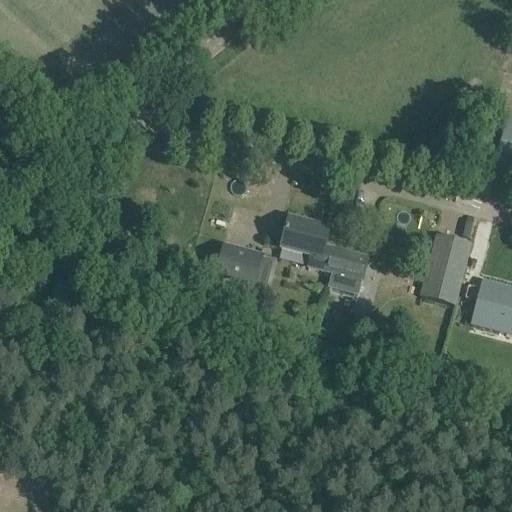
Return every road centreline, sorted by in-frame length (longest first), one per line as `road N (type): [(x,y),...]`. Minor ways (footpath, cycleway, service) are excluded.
road 1 (tertiary): [(0,189),(244,0)]
road 2 (track): [(246,323),(511,398)]
road 3 (unknown): [(271,140),(511,213)]
road 4 (unknown): [(123,93),(271,140)]
